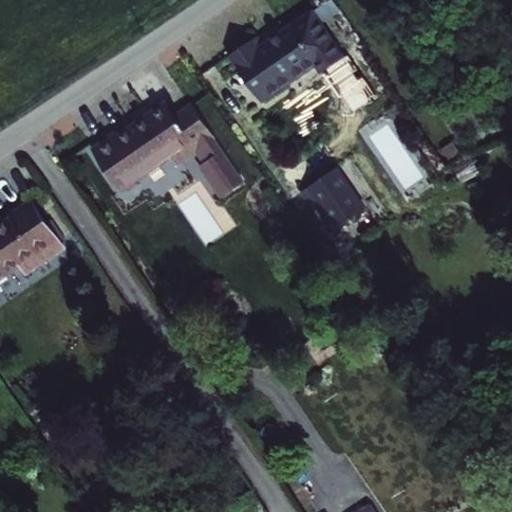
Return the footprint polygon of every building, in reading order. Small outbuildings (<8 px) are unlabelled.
[(344,34),(359,25),(350,12),(335,22),(344,34)] [(322,30),(331,42),(344,34),(335,22),(322,30)] [(331,42),(322,30),(274,61),(268,52),(242,70),(273,114),(320,83),(328,93),(355,76),(331,42)] [(125,143),(103,157),(132,198),(185,166),(194,179),(231,156),(206,119),(190,130),(180,116),(129,149),(125,143)] [(333,217),(350,245),(380,227),(352,184),(314,208),(324,223),(333,217)] [(29,294),(71,266),(40,217),(0,244),(0,299),(22,285),(29,294)]
